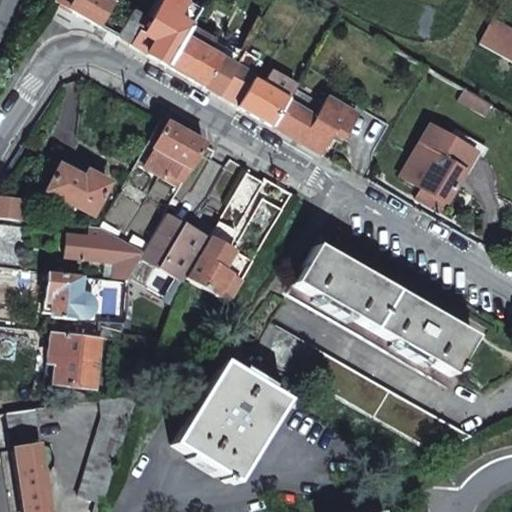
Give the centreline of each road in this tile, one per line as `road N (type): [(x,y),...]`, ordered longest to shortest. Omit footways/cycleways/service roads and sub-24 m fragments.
road 1 (residential): [(0,133),(52,62),(71,50),(96,52),(511,294)]
road 2 (unknown): [(163,511),(309,471)]
